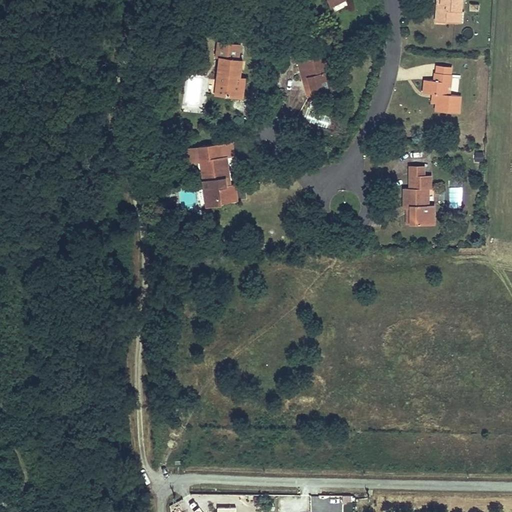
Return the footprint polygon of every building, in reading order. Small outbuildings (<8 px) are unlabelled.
[(431,12),(427,12),(425,27),(434,27),(434,30),(445,31),(445,19),(450,19),(451,0),(431,0),(431,5),(431,12)] [(208,95),(230,97),(232,83),(230,83),(231,75),(233,75),(235,60),(212,57),(208,95)] [(288,65),(290,73),(292,73),(294,81),(297,81),(301,99),(313,97),(322,95),(318,75),(314,59),(288,65)] [(292,73),(290,73),(296,100),(301,99),(297,81),(294,81),(292,73)] [(323,74),(318,75),(322,95),(327,94),(323,74)] [(232,83),(230,97),(236,98),(238,76),(233,75),(231,75),(230,83),(232,83)] [(423,75),(422,82),(437,84),(438,77),(423,75)] [(415,89),(414,102),(418,103),(423,103),(422,112),(421,120),(443,124),(445,106),(435,105),(437,84),(422,82),(421,90),(415,89)] [(189,152),(190,164),(196,164),(198,181),(191,181),(192,191),(202,189),(203,202),(213,200),(221,200),(220,181),(218,160),(212,160),(211,150),(189,152)] [(394,176),(394,185),(408,185),(408,176),(394,176)] [(225,181),(220,181),(221,200),(213,200),(213,206),(228,205),(225,181)] [(388,217),(390,217),(395,217),(394,233),(417,234),(417,214),(411,214),(412,199),(414,199),(415,185),(408,185),(394,185),(394,197),(388,197),(388,217)] [(452,187),(450,202),(459,204),(461,189),(452,187)]
